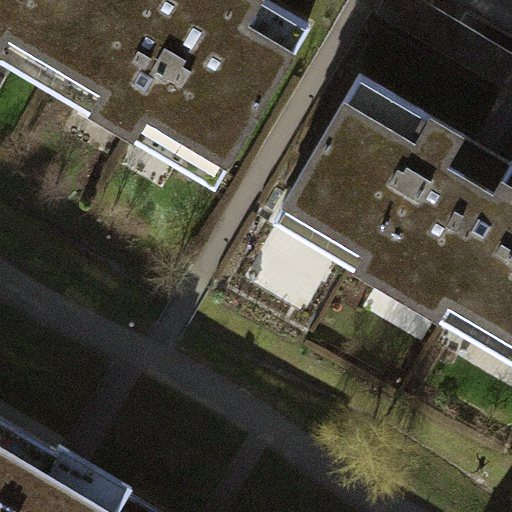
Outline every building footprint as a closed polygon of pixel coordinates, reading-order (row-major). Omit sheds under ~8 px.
[(0,0),(0,56),(46,83),(95,0),(0,0)] [(95,0),(46,83),(216,183),(310,24),(270,0),(95,0)] [(361,72),(274,218),(384,283),(397,260),(436,282),(422,306),(511,359),(511,163),(495,191),(447,163),(464,133),(361,72)] [(89,454),(0,401),(0,511),(109,511),(129,478),(89,454)] [(186,511),(129,478),(109,511),(186,511)]
